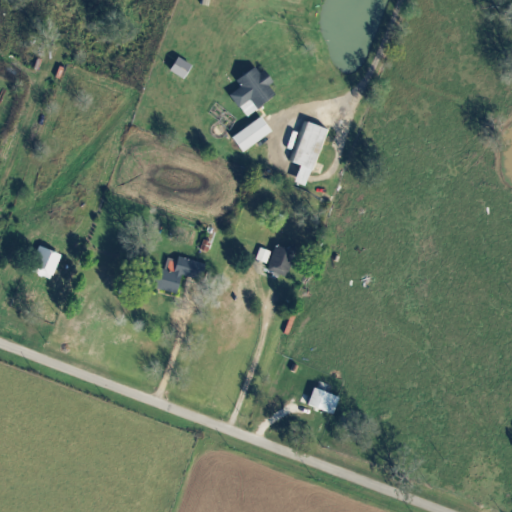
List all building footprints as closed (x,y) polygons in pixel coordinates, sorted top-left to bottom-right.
[(269,72),(264,75),(259,68),(240,81),(244,88),(234,95),(249,118),(280,98),(273,87),(277,84),(269,72)] [(276,133),(265,118),(236,139),(247,154),(276,133)] [(297,164),(305,167),(298,184),(310,188),(331,130),(312,123),(297,164)] [(287,279),(298,256),(281,247),(269,269),(287,279)] [(33,273),(55,281),(65,256),(42,248),(33,273)] [(259,261),(271,265),(275,253),(264,249),(259,261)] [(210,266),(182,258),(178,272),(166,269),(160,290),(182,296),(184,288),(183,288),(185,279),(205,284),(210,266)] [(311,406),(337,414),(342,397),(316,389),(311,406)]
